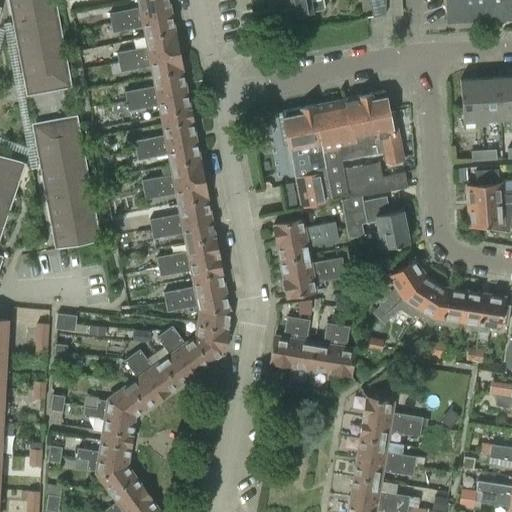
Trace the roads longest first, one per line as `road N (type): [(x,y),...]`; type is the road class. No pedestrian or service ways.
road 1 (residential): [(218,511),(253,311),(222,132),(227,94)]
road 2 (residential): [(511,265),(453,256),(440,241),(425,56)]
road 3 (residential): [(425,56),(227,94)]
